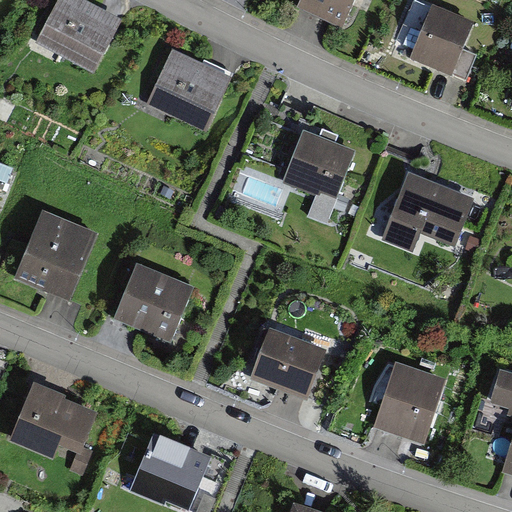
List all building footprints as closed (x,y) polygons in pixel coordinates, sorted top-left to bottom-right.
[(59,0),(36,42),(93,74),(121,24),(104,15),(77,0),(59,0)] [(302,0),(292,23),(337,45),(358,0),(302,0)] [(462,41),(421,24),(399,74),(440,92),(462,41)] [(146,105),(206,133),(231,80),(219,74),(172,52),(146,105)] [(511,85),(501,120),(511,123),(511,85)] [(310,218),(328,225),(357,153),(306,133),(286,183),(318,196),(310,218)] [(489,217),(431,193),(402,259),(423,268),(431,252),(467,267),(489,217)] [(114,251),(60,229),(31,298),(85,320),(114,251)] [(186,363),(208,307),(154,285),(131,340),(186,363)] [(264,402),(319,423),(341,367),(286,346),(264,402)] [(438,467),(463,398),(414,381),(389,449),(438,467)] [(109,440),(87,430),(91,420),(49,402),(24,461),(66,479),(72,464),(95,474),(109,440)] [(158,510),(161,511),(209,511),(225,479),(182,459),(158,510)]
